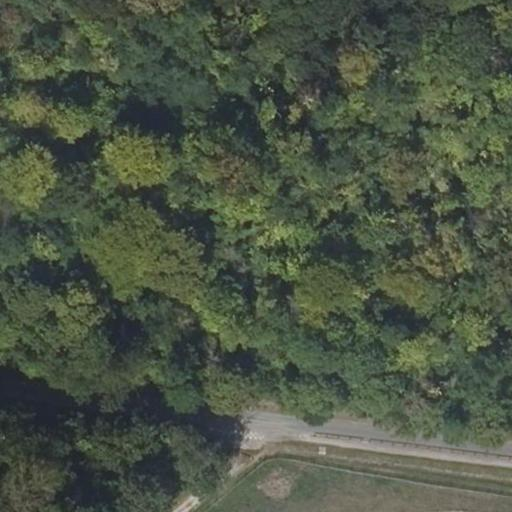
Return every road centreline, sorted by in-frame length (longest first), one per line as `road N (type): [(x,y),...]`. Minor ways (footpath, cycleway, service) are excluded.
road 1 (unclassified): [(511,448),(107,410),(0,381)]
road 2 (track): [(164,511),(258,423)]
